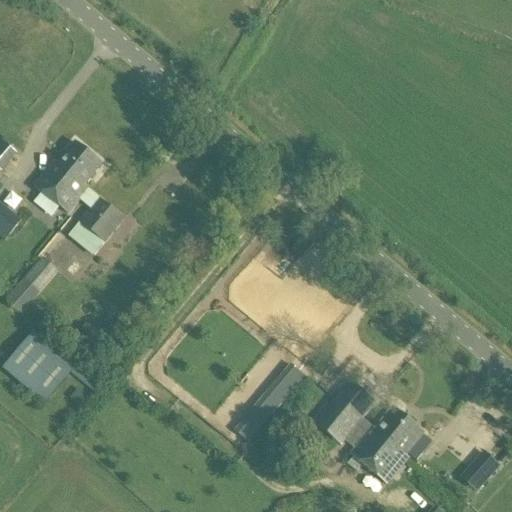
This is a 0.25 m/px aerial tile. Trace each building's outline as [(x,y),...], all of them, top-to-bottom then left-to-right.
[(0,171),(1,173),(17,154),(1,141),(0,141),(0,171)] [(176,152),(167,143),(156,154),(166,163),(176,152)] [(104,167),(75,144),(57,166),(54,163),(34,189),(69,217),(79,204),(81,202),(91,210),(89,212),(79,225),(68,238),(93,259),(104,245),(105,247),(125,221),(86,190),(104,167)] [(0,237),(6,242),(22,222),(0,204),(0,237)] [(121,232),(105,261),(118,267),(133,239),(121,232)] [(23,316),(60,273),(42,259),(6,301),(23,316)] [(75,369),(34,334),(3,370),(44,405),(46,403),(59,387),(75,369)] [(96,395),(101,388),(77,368),(71,375),(96,395)] [(295,369),(272,397),(282,406),(305,378),(295,369)] [(351,384),(314,427),(341,449),(346,443),(355,451),(354,452),(351,455),(350,456),(354,459),(388,487),(409,461),(405,458),(406,457),(407,456),(424,435),(394,410),(376,432),(372,429),(364,422),(377,406),(351,384)] [(86,397),(77,390),(70,399),(79,407),(86,397)] [(500,468),(483,453),(470,468),(487,483),(500,468)]
